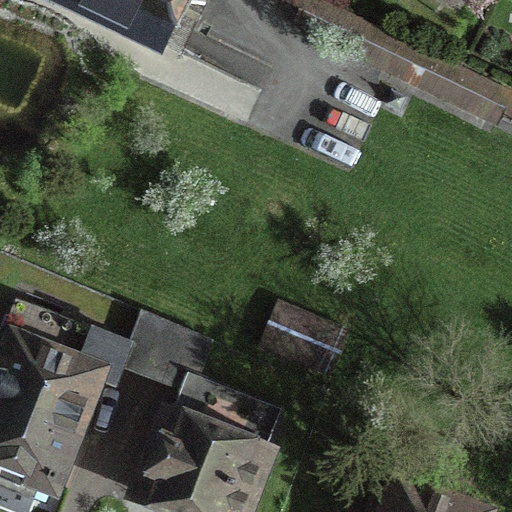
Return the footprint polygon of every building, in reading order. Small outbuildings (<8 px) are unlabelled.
[(49,0),(70,0),(160,43),(172,18),(188,26),(200,0),(48,0),(50,0),(49,0)] [(115,386),(122,367),(146,377),(168,323),(141,311),(128,345),(16,301),(1,342),(13,347),(3,374),(0,373),(0,466),(53,487),(96,378),(115,386)] [(349,331),(279,301),(261,343),(331,373),(349,331)] [(212,341),(168,323),(146,377),(180,390),(139,495),(183,511),(242,511),(283,410),(199,377),(212,341)] [(466,511),(400,486),(397,492),(383,487),(373,511),(466,511)]
